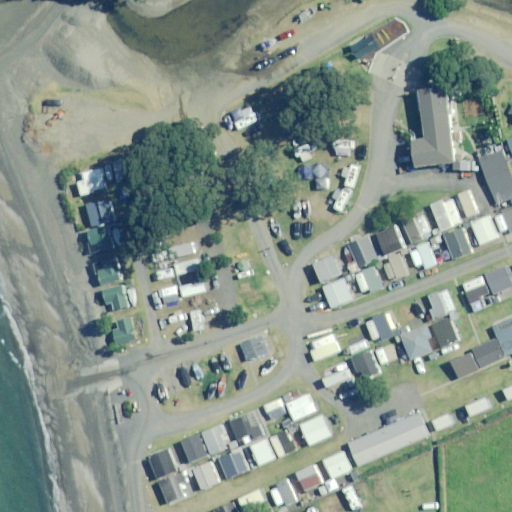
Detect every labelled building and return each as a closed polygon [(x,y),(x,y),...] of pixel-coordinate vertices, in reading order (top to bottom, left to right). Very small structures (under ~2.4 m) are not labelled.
[(377,34),(355,48),(363,61),(385,47),(377,34)] [(297,85),(278,93),(283,104),(302,95),(297,85)] [(419,167),(459,163),(450,87),(423,91),(429,139),(416,140),(419,167)] [(247,101),(242,104),(245,110),(235,115),(244,131),(260,121),(253,109),(258,106),(253,97),(247,101)] [(511,199),(511,173),(505,152),(485,158),(500,204),(511,199)] [(135,179),(130,158),(116,162),(122,183),(135,179)] [(476,172),(477,162),(464,161),(463,171),(476,172)] [(108,189),(103,168),(80,174),(85,195),(108,189)] [(481,214),(471,189),(460,193),(470,218),(481,214)] [(463,224),(453,198),(434,205),(444,231),(463,224)] [(102,227),(112,224),(118,223),(114,202),(92,206),(96,228),(102,227)] [(511,211),(498,216),(503,232),(511,229),(511,211)] [(405,222),(414,244),(434,236),(425,214),(405,222)] [(501,239),(491,214),(474,221),(483,246),(501,239)] [(112,224),(102,227),(103,229),(92,231),(95,244),(100,243),(102,252),(117,249),(115,240),(121,239),(118,223),(112,224)] [(408,247),(399,226),(379,235),(388,256),(408,247)] [(482,250),(477,236),(471,239),(467,229),(448,236),(458,260),(482,250)] [(380,260),(370,238),(351,246),(361,269),(380,260)] [(169,246),(173,261),(196,254),(192,240),(169,246)] [(427,263),(430,270),(439,267),(430,241),(418,246),(420,249),(413,251),(419,267),(427,263)] [(391,264),(385,266),(390,280),(399,277),(400,282),(411,277),(403,255),(390,260),(391,264)] [(344,275),(336,256),(316,264),(324,283),(344,275)] [(201,257),(177,264),(185,295),(209,288),(201,257)] [(128,283),(124,267),(119,269),(117,260),(105,263),(107,270),(101,272),(105,288),(128,283)] [(511,285),(511,277),(507,266),(489,273),(497,292),(511,285)] [(358,275),(365,292),(372,290),(373,292),(383,288),(376,268),(358,275)] [(492,295),(483,274),(465,283),(474,303),(492,295)] [(356,297),(360,295),(355,283),(350,285),(347,279),(327,288),(335,308),(357,299),(356,297)] [(128,283),(105,288),(108,303),(116,301),(119,312),(130,309),(127,297),(134,295),(130,282),(128,283)] [(511,300),(511,291),(511,290),(500,295),(504,304),(511,300)] [(456,310),(448,291),(431,297),(438,317),(456,310)] [(185,323),(176,297),(161,303),(170,329),(185,323)] [(414,311),(410,302),(396,308),(399,316),(414,311)] [(368,321),(376,340),(382,338),(384,342),(402,335),(392,310),(388,312),(386,307),(373,313),(375,318),(368,321)] [(208,316),(195,321),(200,334),(213,329),(208,316)] [(464,340),(454,317),(433,326),(444,349),(464,340)] [(140,341),(134,318),(115,323),(120,346),(140,341)] [(511,319),(495,327),(507,356),(511,354),(511,319)] [(436,351),(432,341),(436,339),(431,326),(427,328),(404,337),(414,360),(436,351)] [(274,353),(267,333),(242,343),(249,363),(274,353)] [(343,352),(335,334),(311,344),(319,362),(343,352)] [(354,356),(371,348),(367,338),(350,346),(354,356)] [(506,359),(498,342),(477,351),(485,368),(506,359)] [(398,358),(392,343),(378,349),(384,364),(398,358)] [(356,359),(362,373),(364,372),(367,377),(381,370),(371,349),(357,355),(358,358),(356,359)] [(481,372),(474,355),(456,363),(464,379),(481,372)] [(353,379),(346,361),(323,371),(331,388),(353,379)] [(504,392),(493,398),(499,409),(510,403),(504,392)] [(319,411),(311,394),(288,405),(297,422),(319,411)] [(494,409),(489,398),(470,406),(475,417),(494,409)] [(289,413),(282,399),(265,406),(272,421),(289,413)] [(255,412),(231,420),(239,443),(263,435),(255,412)] [(351,444),(361,467),(432,436),(422,413),(351,444)] [(336,436),(326,414),(303,425),(313,447),(336,436)] [(457,426),(453,415),(437,421),(440,432),(457,426)] [(230,449),(223,428),(206,433),(214,455),(230,449)] [(299,451),(290,429),(273,436),(282,458),(299,451)] [(213,456),(203,435),(186,442),(196,464),(213,456)] [(278,460),(268,438),(253,445),(263,467),(278,460)] [(253,470),(243,451),(224,460),(233,480),(253,470)] [(180,473),(173,452),(155,457),(162,479),(180,473)] [(353,470),(346,452),(328,459),(335,477),(353,470)] [(223,483),(213,461),(195,469),(205,492),(223,483)] [(326,484),(317,465),(293,476),(303,495),(326,484)] [(191,498),(184,476),(164,482),(171,505),(191,498)] [(291,481),(274,488),(282,510),(300,503),(291,481)] [(258,511),(271,506),(263,489),(241,499),(247,511),(258,511)] [(241,511),(238,503),(218,511),(241,511)]
